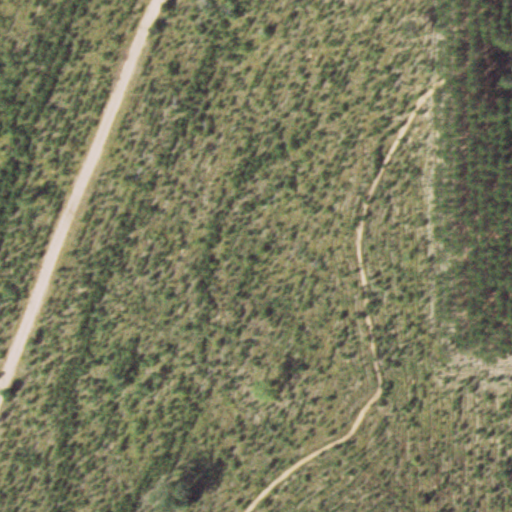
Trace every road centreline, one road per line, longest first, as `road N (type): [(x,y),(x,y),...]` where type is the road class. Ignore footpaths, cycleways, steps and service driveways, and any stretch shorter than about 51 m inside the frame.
road 1 (track): [(511,36),(404,120),(357,241),(375,384),(330,448),(238,511)]
road 2 (residential): [(0,379),(99,137),(174,0)]
